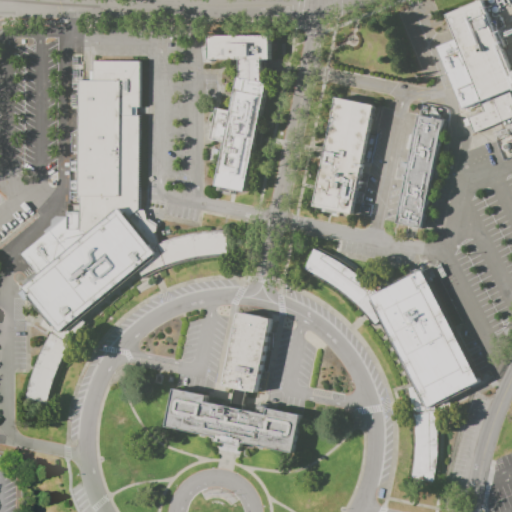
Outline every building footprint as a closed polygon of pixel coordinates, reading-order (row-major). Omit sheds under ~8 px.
[(456,38),(446,15),(482,0),(511,71),(511,88),(482,101),(456,38)] [(241,77),(240,59),(210,60),(209,35),(271,34),(271,58),(263,59),(263,82),(268,83),(245,192),(231,189),(230,193),(218,190),(218,187),(216,186),(225,142),(210,139),(217,108),(231,111),(238,76),(241,77)] [(456,38),(435,47),(462,108),(482,101),(456,38)] [(159,242),(172,239),(186,235),(199,233),(213,231),(227,230),(228,256),(211,258),(193,261),(176,265),(159,271),(143,278),(139,270),(81,317),(86,322),(78,335),(70,348),(63,361),(58,375),(53,389),(50,404),(25,399),(30,379),(37,359),(46,341),(51,332),(40,325),(46,316),(23,288),(38,275),(21,254),(67,217),(67,204),(69,204),(69,159),(79,159),(79,151),(72,151),(72,133),(79,128),(79,80),(89,80),(90,71),(93,71),(93,60),(141,61),(140,108),(138,108),(137,115),(140,115),(140,210),(144,210),(148,220),(149,218),(157,224),(156,232),(154,232),(159,242)] [(468,118),(474,132),(511,117),(511,94),(511,92),(481,104),(484,112),(468,118)] [(314,206),(336,97),(374,105),(353,214),(314,206)] [(397,223),(406,181),(399,180),(403,160),(410,161),(419,115),(444,120),(422,228),(397,223)] [(511,133),(511,157),(503,161),(495,140),(511,133)] [(378,293),(423,270),(424,273),(426,272),(431,281),(440,277),(463,322),(455,327),(481,378),(479,379),(480,381),(435,404),(436,410),(438,425),(438,439),(438,454),(436,469),(434,482),(412,478),(414,465),(416,452),(416,439),(416,426),(414,413),(412,400),(409,388),(414,386),(380,320),(376,324),(367,314),(358,305),(349,296),(339,288),(328,281),(317,275),(306,269),(315,249),(327,255),(339,262),(351,270),(363,279),(373,288),(378,293)] [(224,386),(240,312),(275,319),(260,393),(247,391),(243,410),(231,407),(235,389),(224,386)] [(243,410),(266,414),(268,408),(304,416),(296,454),(245,443),(244,448),(229,445),(215,441),(215,437),(165,427),(173,388),(206,395),(204,402),(231,407),(243,410)]
